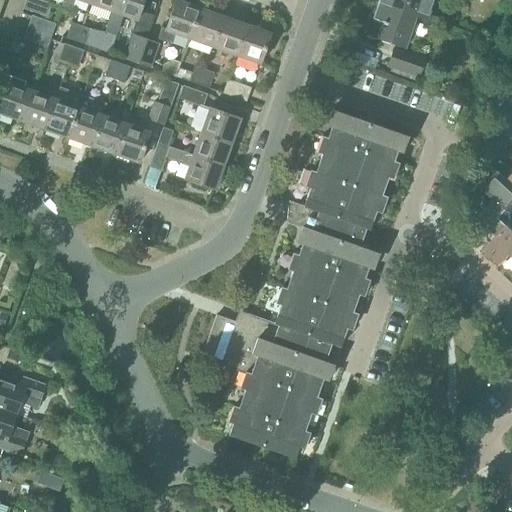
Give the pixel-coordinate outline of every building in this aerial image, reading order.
[(25,0),(22,8),(48,17),(52,4),(47,3),(47,0),(25,0)] [(63,0),(60,9),(70,13),(75,0),(76,0),(88,4),(89,0),(63,0)] [(112,12),(116,0),(89,0),(88,4),(112,12)] [(116,0),(112,12),(105,33),(116,37),(123,17),(135,21),(143,0),(116,0)] [(174,0),(165,29),(162,28),(157,39),(171,44),(175,35),(188,40),(199,8),(175,0),(174,0)] [(375,0),(374,3),(414,17),(428,22),(435,0),(375,0)] [(414,17),(374,3),(363,33),(403,47),(414,17)] [(211,48),(222,17),(199,8),(188,40),(211,48)] [(27,28),(50,36),(54,24),(31,16),(27,28)] [(235,57),(246,25),(222,17),(211,48),(235,57)] [(80,27),(71,23),(65,39),(75,42),(76,39),(80,27)] [(258,65),(270,34),(246,25),(235,57),(258,65)] [(80,27),(76,39),(75,42),(84,46),(90,30),(80,27)] [(27,28),(24,35),(22,40),(46,48),(50,36),(27,28)] [(144,40),(133,36),(124,60),(136,64),(137,61),(144,40)] [(144,40),(137,61),(136,64),(149,68),(157,45),(144,40)] [(72,48),(63,45),(58,60),(67,64),(72,50),(72,48)] [(72,48),(72,50),(67,64),(77,67),(82,52),(72,48)] [(419,77),(424,61),(394,51),(389,67),(419,77)] [(120,65),(109,61),(104,77),(114,80),(119,68),(120,65)] [(120,65),(119,68),(114,80),(123,83),(129,68),(120,65)] [(193,67),(188,82),(188,83),(197,86),(199,82),(203,71),(193,67)] [(203,71),(199,82),(197,86),(208,89),(213,74),(203,71)] [(0,114),(20,122),(31,91),(33,85),(0,73),(0,95),(3,96),(0,103),(0,114)] [(157,103),(155,102),(147,120),(164,126),(179,84),(166,80),(165,81),(157,103)] [(222,94),(246,103),(250,89),(226,81),(222,94)] [(200,106),(203,107),(208,95),(183,86),(179,98),(200,106)] [(56,99),(55,99),(43,130),(67,138),(82,95),(59,88),(56,99)] [(31,91),(20,122),(43,130),(55,99),(31,91)] [(107,104),(82,95),(67,138),(91,147),(102,115),(103,116),(107,104)] [(231,144),(239,120),(203,107),(200,106),(191,130),(201,133),(231,144)] [(397,152),(403,154),(409,137),(332,110),(326,127),(331,129),(328,138),(322,136),(316,154),(322,156),(316,173),(310,171),(304,187),(310,189),(304,207),(294,203),(287,222),(302,228),(296,244),(302,246),(299,255),(293,253),(287,270),(292,272),(286,289),(281,287),(275,304),(280,306),(274,323),(239,311),(235,322),(216,315),(201,358),(245,373),(239,389),(245,391),(239,408),(233,406),(227,423),(233,425),(229,436),(295,460),(300,448),(305,450),(311,433),(305,431),(311,414),(317,416),(323,399),(317,398),(323,380),(329,382),(335,365),(326,362),(329,352),(338,356),(347,329),(353,331),(358,314),(353,313),(359,295),(365,297),(370,281),(365,279),(368,269),(374,271),(380,254),(360,247),(366,230),(370,231),(376,212),(382,214),(388,198),(382,196),(388,178),(394,180),(399,164),(394,162),(397,152)] [(125,124),(103,116),(102,115),(91,147),(114,155),(125,124)] [(137,164),(149,132),(125,124),(114,155),(137,164)] [(171,132),(161,128),(155,144),(166,147),(166,146),(171,132)] [(193,156),(191,155),(191,156),(222,167),(231,144),(201,133),(193,156)] [(164,158),(187,166),(182,180),(214,191),(222,167),(191,156),(191,155),(166,146),(166,147),(155,144),(147,168),(159,172),(164,158)] [(498,170),(511,182),(511,170),(505,163),(498,170)] [(511,182),(498,170),(483,187),(497,201),(508,210),(510,210),(511,208),(511,182)] [(508,210),(497,201),(479,220),(497,236),(510,224),(511,222),(511,211),(510,210),(508,210)] [(490,244),(485,250),(501,266),(511,254),(511,253),(511,225),(510,224),(497,236),(490,244)] [(13,387),(0,381),(0,409),(15,415),(19,403),(38,410),(46,386),(44,385),(17,376),(13,387)] [(0,450),(18,457),(18,456),(21,457),(30,432),(11,426),(15,415),(0,409),(0,450)]
